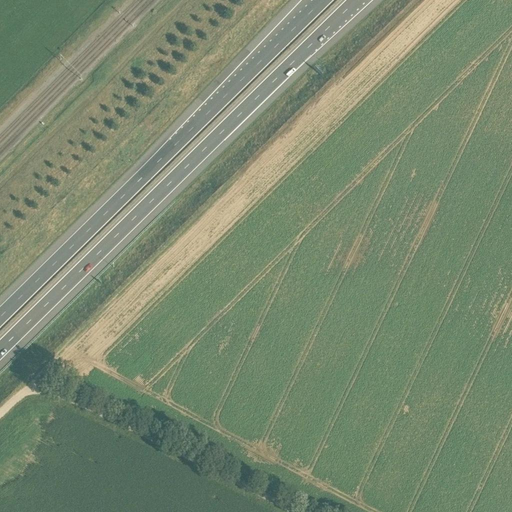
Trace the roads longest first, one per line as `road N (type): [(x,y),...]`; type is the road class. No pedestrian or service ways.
road 1 (track): [(0,414),(421,0)]
road 2 (motorway): [(0,355),(356,0)]
road 3 (motorway): [(323,0),(0,318)]
road 4 (unclassified): [(302,511),(39,376)]
road 5 (track): [(0,186),(189,0)]
